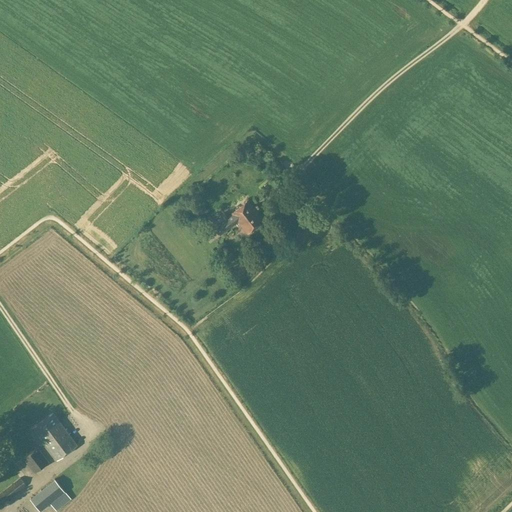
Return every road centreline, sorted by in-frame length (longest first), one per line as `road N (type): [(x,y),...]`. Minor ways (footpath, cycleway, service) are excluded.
road 1 (track): [(290,180),(360,108),(463,25)]
road 2 (track): [(0,305),(94,425)]
